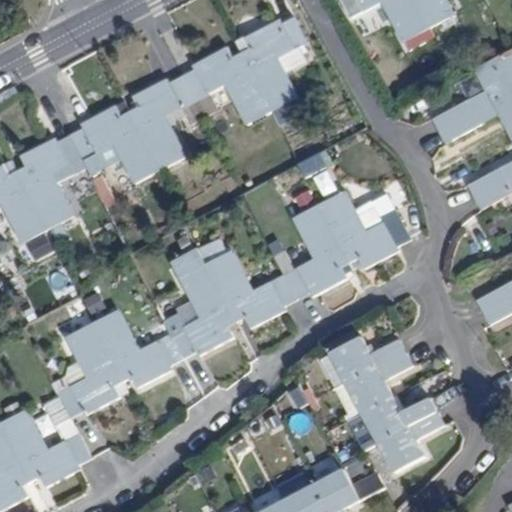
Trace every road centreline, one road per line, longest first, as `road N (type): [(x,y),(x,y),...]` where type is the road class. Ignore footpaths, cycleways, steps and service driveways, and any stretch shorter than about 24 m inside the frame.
road 1 (residential): [(424,271),(279,357),(138,474),(78,511)]
road 2 (residential): [(313,0),(435,203),(440,226),(424,271)]
road 3 (residential): [(424,271),(477,388),(483,427),(470,457),(418,511)]
